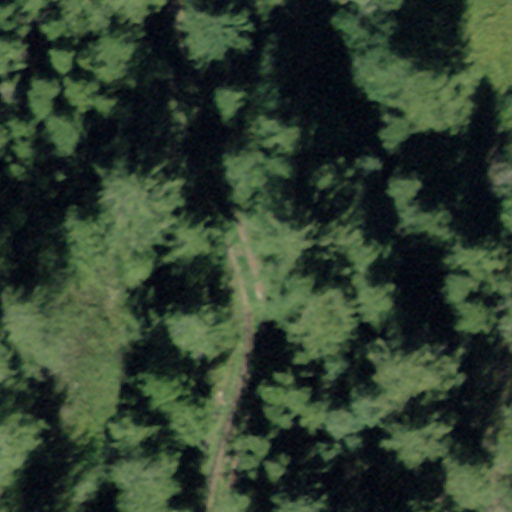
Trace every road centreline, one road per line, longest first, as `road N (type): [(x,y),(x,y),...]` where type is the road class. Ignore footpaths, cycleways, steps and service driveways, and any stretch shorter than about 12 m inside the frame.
road 1 (track): [(483,511),(422,288),(328,91),(301,0)]
road 2 (track): [(149,0),(185,215),(202,511)]
